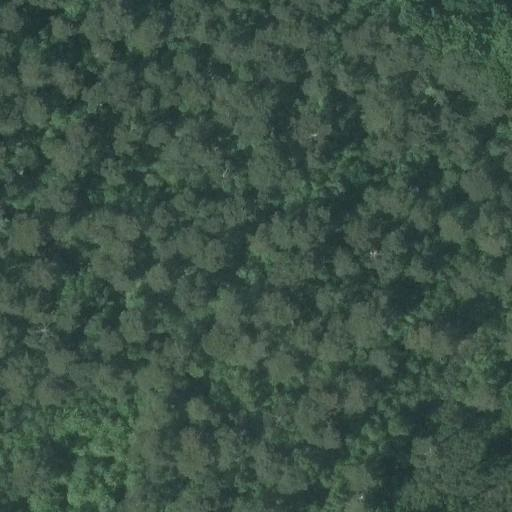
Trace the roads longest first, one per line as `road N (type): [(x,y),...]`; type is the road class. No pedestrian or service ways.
road 1 (unknown): [(329,511),(62,239),(0,208)]
road 2 (track): [(511,89),(327,0)]
